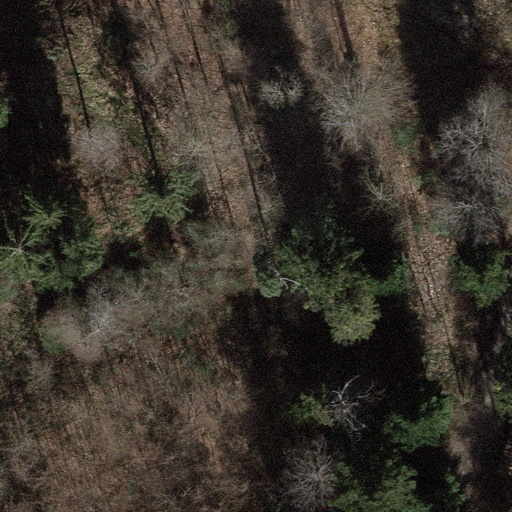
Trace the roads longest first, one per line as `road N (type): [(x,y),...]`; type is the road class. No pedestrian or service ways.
road 1 (track): [(511,74),(455,84),(300,139),(166,205),(83,271),(0,385)]
road 2 (track): [(511,336),(436,511)]
